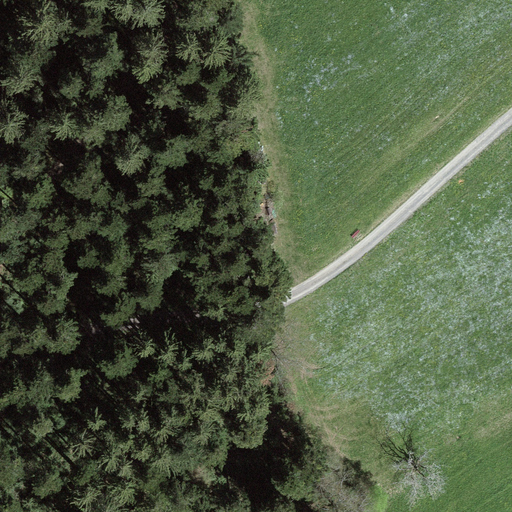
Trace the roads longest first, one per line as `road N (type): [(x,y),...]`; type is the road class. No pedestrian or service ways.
road 1 (track): [(0,332),(214,318),(287,300),(511,120)]
road 2 (track): [(178,0),(64,164),(0,274)]
